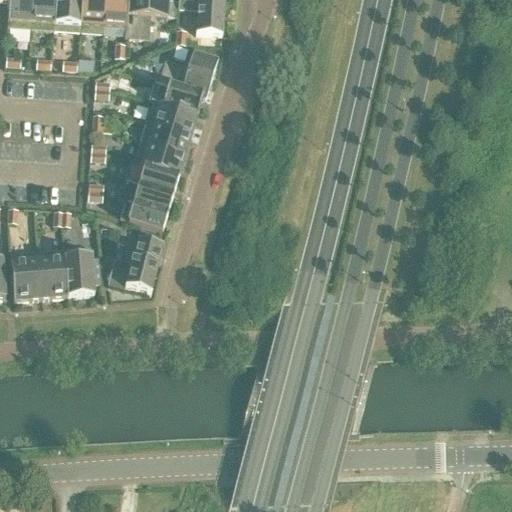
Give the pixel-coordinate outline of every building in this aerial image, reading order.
[(7,32),(30,34),(32,0),(0,0),(0,10),(8,11),(7,32)] [(32,0),(30,34),(53,35),(55,0),(32,0)] [(55,0),(53,35),(80,37),(81,0),(55,0)] [(81,0),(80,37),(102,39),(104,0),(81,0)] [(124,43),(125,43),(128,0),(104,0),(102,39),(103,39),(103,31),(125,33),(124,43)] [(128,0),(125,43),(149,44),(150,20),(167,21),(168,6),(168,0),(128,0)] [(178,0),(177,13),(197,15),(195,39),(221,41),(223,0),(178,0)] [(175,22),(176,7),(168,6),(167,21),(175,22)] [(176,49),(184,49),(185,35),(177,35),(176,49)] [(114,62),(123,63),(123,49),(115,48),(114,62)] [(165,65),(160,81),(208,95),(218,63),(193,56),(188,72),(165,65)] [(5,70),(19,71),(20,63),(6,62),(5,70)] [(36,72),(50,73),(50,65),(36,64),(36,72)] [(78,75),(93,76),(93,65),(78,64),(78,75)] [(62,74),(76,75),(77,66),(63,66),(62,74)] [(148,105),(151,107),(197,121),(202,102),(206,103),(208,95),(160,81),(158,87),(154,86),(148,105)] [(95,86),(95,94),(109,95),(109,87),(95,86)] [(109,95),(95,94),(94,103),(108,104),(109,95)] [(151,107),(145,127),(191,140),(197,121),(151,107)] [(93,120),(92,134),(100,134),(101,120),(93,120)] [(145,127),(139,147),(184,161),(191,140),(145,127)] [(139,147),(133,167),(178,181),(184,161),(139,147)] [(91,149),(91,157),(105,158),(105,150),(91,149)] [(105,158),(91,157),(90,165),(104,166),(105,158)] [(130,166),(124,185),(173,200),(178,181),(133,167),(130,166)] [(124,185),(118,204),(167,219),(173,200),(124,185)] [(88,188),(88,197),(102,197),(102,189),(88,188)] [(102,197),(88,197),(87,205),(101,206),(102,197)] [(167,219),(118,204),(125,206),(119,225),(161,237),(167,219)] [(7,227),(16,228),(17,214),(8,213),(7,227)] [(53,230),(61,231),(62,217),(54,216),(53,230)] [(62,217),(61,231),(69,231),(70,217),(62,217)] [(140,231),(137,240),(155,244),(158,237),(140,231)] [(107,288),(150,299),(163,246),(155,244),(137,240),(130,268),(114,263),(112,270),(107,288)] [(90,252),(63,254),(66,302),(94,300),(90,252)] [(63,254),(36,256),(40,304),(66,302),(63,254)] [(40,304),(36,256),(9,258),(13,306),(40,304)]
